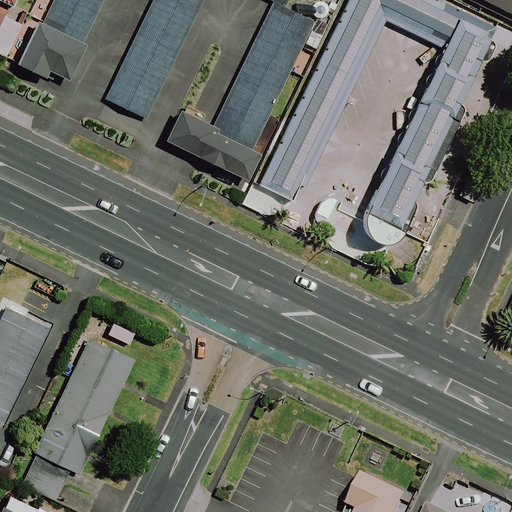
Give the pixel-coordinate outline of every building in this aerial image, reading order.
[(0,0),(0,49),(9,54),(24,23),(11,16),(18,0),(0,0)] [(62,0),(31,66),(77,88),(119,0),(62,0)] [(213,0),(162,0),(113,104),(154,124),(213,0)] [(511,28),(452,0),(357,0),(269,183),(313,204),(401,22),(458,49),(395,181),(371,231),(416,253),(441,202),(511,54),(511,28)] [(511,0),(475,0),(511,17),(511,0)] [(323,26),(283,7),(222,135),(199,124),(185,152),(248,182),(323,26)] [(58,328),(12,306),(0,331),(0,418),(12,424),(58,328)] [(72,380),(90,343),(78,337),(59,374),(72,380)] [(139,358),(102,340),(33,487),(70,505),(139,358)] [(415,511),(421,501),(372,476),(354,511),(355,511),(415,511)] [(451,511),(428,500),(421,511),(451,511)]
